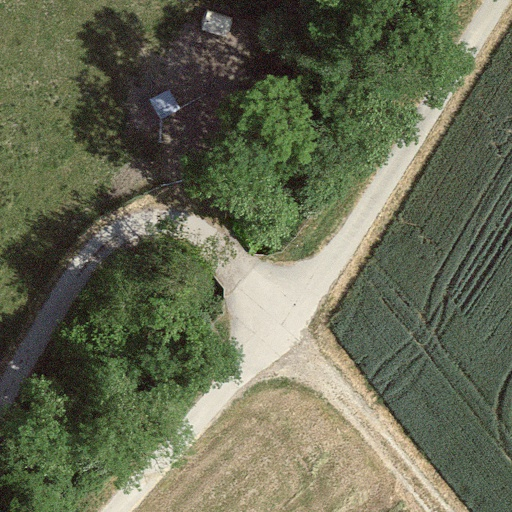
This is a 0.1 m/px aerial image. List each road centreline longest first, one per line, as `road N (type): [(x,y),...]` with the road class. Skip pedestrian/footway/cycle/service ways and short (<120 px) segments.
road 1 (track): [(0,406),(86,261),(124,227),(150,221),(198,230),(283,325)]
road 2 (track): [(283,325),(511,0)]
